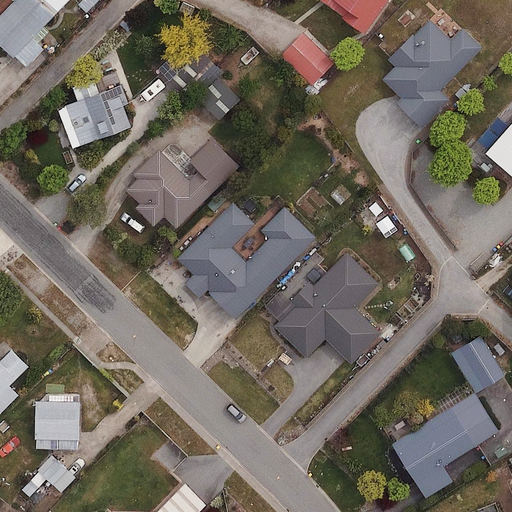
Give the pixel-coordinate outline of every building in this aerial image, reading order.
[(16,0),(0,18),(0,40),(30,69),(49,49),(37,39),(73,0),(16,0)] [(319,0),(368,33),(390,0),(319,0)] [(230,49),(183,6),(170,20),(194,42),(174,63),(171,60),(162,70),(189,94),(230,49)] [(398,66),(385,80),(430,122),(453,99),(443,89),(484,47),(465,29),(455,39),(431,17),(391,59),(398,66)] [(306,33),(284,54),(315,86),(337,64),(306,33)] [(250,93),(230,74),(203,102),(223,121),(250,93)] [(122,88),(61,110),(75,149),(136,126),(122,88)] [(511,126),(488,154),(511,174),(511,126)] [(163,150),(125,188),(177,238),(246,167),(217,139),(195,161),(203,169),(194,179),(163,150)] [(235,201),(177,261),(239,321),(318,238),(291,212),(246,258),(234,247),(258,223),(235,201)] [(348,251),(277,325),(310,357),(327,339),(353,364),(383,333),(357,309),(382,283),(348,251)] [(454,350),(477,390),(506,373),(483,334),(454,350)] [(0,356),(0,410),(3,413),(23,392),(13,383),(30,364),(12,348),(3,358),(0,356)] [(477,390),(393,442),(427,496),(454,480),(445,465),(502,430),(477,390)] [(82,400),(37,399),(36,437),(81,438),(82,400)] [(55,455),(39,471),(64,494),(79,477),(55,455)] [(206,511),(212,506),(190,485),(164,511),(206,511)]
